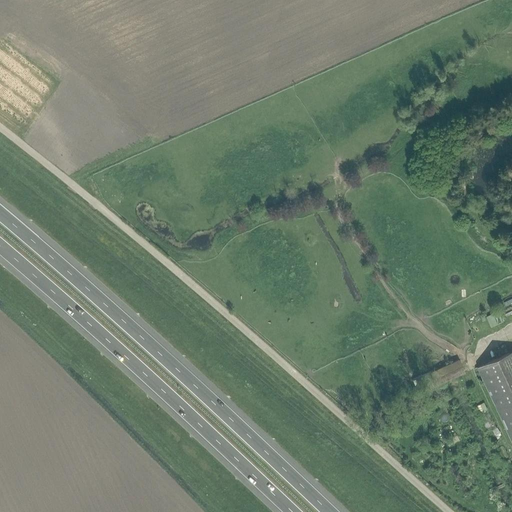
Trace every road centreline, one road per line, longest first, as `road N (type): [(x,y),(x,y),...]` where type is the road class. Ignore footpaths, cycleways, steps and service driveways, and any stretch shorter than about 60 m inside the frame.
road 1 (unclassified): [(448,511),(0,131)]
road 2 (motorway): [(328,511),(0,215)]
road 3 (motorway): [(0,247),(291,511)]
